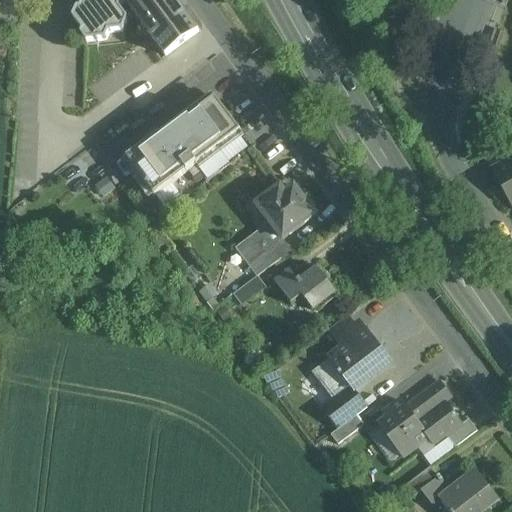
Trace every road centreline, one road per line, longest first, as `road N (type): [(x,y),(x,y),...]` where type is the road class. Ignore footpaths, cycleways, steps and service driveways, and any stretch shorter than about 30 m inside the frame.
road 1 (residential): [(511,413),(202,0)]
road 2 (primary): [(290,0),(384,160),(511,346)]
road 3 (residential): [(511,245),(465,182),(441,96),(472,0)]
